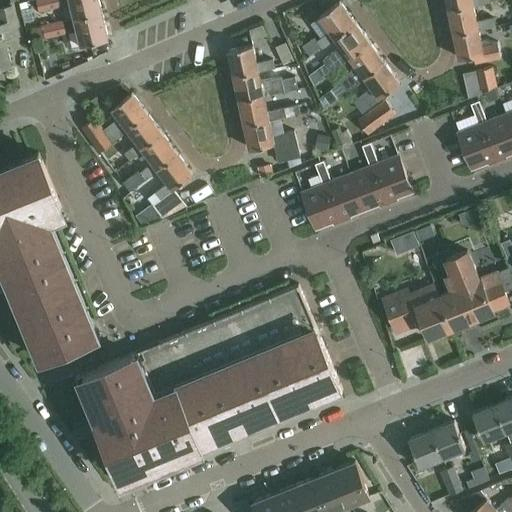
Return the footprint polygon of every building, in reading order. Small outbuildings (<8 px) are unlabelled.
[(36,0),(39,12),(60,7),(59,6),(58,0),(36,0)] [(58,0),(59,6),(71,3),(75,17),(75,18),(101,11),(98,0),(58,0)] [(446,0),(449,8),(473,3),(473,5),(489,1),(488,0),(446,0)] [(330,31),(319,40),(316,37),(304,46),(312,55),(323,47),(336,38),(334,36),(354,21),(339,1),(319,16),(330,31)] [(477,20),(473,5),(473,3),(449,8),(454,33),(479,28),(479,29),(495,26),(493,16),(477,20)] [(0,63),(11,61),(5,37),(19,33),(12,6),(0,8),(0,21),(0,22),(0,63)] [(101,11),(75,18),(82,45),(108,38),(101,11)] [(63,20),(42,25),(46,38),(66,34),(66,32),(63,20)] [(334,36),(336,38),(341,45),(324,59),(333,71),(351,58),(349,56),(370,41),(354,21),(334,36)] [(479,28),(454,33),(460,58),(474,54),(475,62),(501,56),(498,41),(497,42),(486,38),(481,39),(479,29),(479,28)] [(349,56),(351,58),(356,66),(339,79),(348,91),(365,78),(364,76),(384,61),(370,41),(349,56)] [(275,47),(282,64),(293,60),(286,43),(275,47)] [(258,68),(259,72),(274,69),(272,60),(257,63),(252,44),(229,50),(234,73),(258,68)] [(364,76),(365,78),(371,86),(353,99),(362,111),(382,97),(381,96),(400,81),(384,61),(364,76)] [(481,88),(497,85),(493,65),(477,69),(481,88)] [(258,68),(234,73),(239,97),(263,92),(264,97),(285,92),(282,77),(261,81),(259,72),(258,68)] [(310,74),(309,74),(314,84),(315,83),(322,77),(316,69),(310,74)] [(338,98),(332,89),(320,98),(325,108),(338,98)] [(128,127),(148,112),(132,92),(112,107),(119,116),(103,128),(95,117),(83,126),(101,151),(129,129),(128,127)] [(267,112),(264,97),(263,92),(239,97),(245,122),(269,117),(269,120),(299,113),(298,105),(267,112)] [(97,94),(85,103),(90,109),(102,100),(97,94)] [(358,119),(369,134),(396,113),(386,99),(358,119)] [(480,100),(471,103),(475,113),(483,110),(480,100)] [(511,127),(506,112),(487,120),(483,110),(475,113),(479,123),(483,121),(498,160),(498,158),(511,152),(511,127)] [(128,127),(129,129),(139,142),(126,152),(131,159),(144,149),(143,148),(163,133),(148,112),(128,127)] [(269,117),(245,122),(251,148),(274,143),(278,161),(300,156),(295,132),(273,137),(269,120),(269,117)] [(483,121),(479,123),(460,130),(459,129),(458,129),(473,169),(474,169),(474,168),(497,159),(497,160),(498,160),(483,121)] [(338,145),(340,148),(353,142),(348,129),(342,131),(340,125),(331,129),(338,145)] [(154,162),(141,172),(139,169),(123,181),(131,191),(147,179),(159,169),(158,167),(178,152),(163,133),(143,148),(144,149),(154,162)] [(319,148),(328,150),(331,135),(322,133),(319,148)] [(371,142),(362,145),(366,155),(375,152),(371,142)] [(93,339),(42,214),(61,206),(39,152),(22,159),(26,167),(0,177),(0,251),(45,359),(93,339)] [(158,167),(159,169),(168,181),(148,196),(163,217),(187,205),(174,187),(193,173),(178,152),(158,167)] [(389,200),(412,191),(412,193),(413,192),(398,152),(397,153),(397,154),(378,161),(375,152),(366,155),(370,165),(374,163),(389,202),(389,201),(389,200)] [(328,170),(324,160),(315,163),(319,173),(328,170)] [(258,165),(260,175),(273,172),(271,162),(258,165)] [(374,163),(370,165),(351,172),(365,211),(366,210),(366,209),(388,201),(388,202),(389,202),(374,163)] [(351,172),(331,179),(328,170),(319,173),(323,183),(327,181),(342,220),(342,219),(342,218),(364,210),(365,211),(351,172)] [(318,227),(341,219),(341,220),(342,220),(327,181),(323,183),(304,190),(303,189),(302,189),(317,229),(319,229),(318,227)] [(406,249),(400,235),(392,238),(398,252),(406,249)] [(453,289),(440,295),(439,295),(452,328),(460,324),(463,326),(470,324),(470,321),(494,311),(493,308),(507,302),(496,273),(479,279),(467,251),(446,259),(451,272),(447,274),(453,289)] [(407,290),(401,292),(384,299),(397,332),(414,325),(413,320),(421,317),(429,337),(434,335),(436,337),(443,334),(444,331),(452,328),(439,295),(440,295),(434,280),(408,291),(407,290)] [(161,350),(136,361),(133,352),(75,376),(119,482),(180,457),(181,457),(205,447),(343,389),(299,283),(158,342),(161,350)] [(511,395),(496,402),(507,430),(511,442),(511,441),(511,395)] [(473,412),(473,413),(481,431),(484,440),(507,430),(496,402),(473,412)] [(431,429),(443,458),(465,449),(454,420),(431,429)] [(443,458),(431,429),(408,439),(420,467),(443,458)] [(370,495),(355,460),(335,468),(349,503),(370,495)] [(486,463),(472,464),(474,478),(488,476),(486,463)] [(452,481),(458,479),(453,466),(441,471),(445,481),(451,479),(452,481)] [(349,503),(335,468),(314,476),(329,511),(349,503)] [(327,511),(329,511),(314,476),(294,484),(305,511),(327,511)] [(462,489),(458,479),(452,481),(451,479),(445,481),(450,494),(462,489)] [(305,511),(294,484),(274,492),(282,511),(305,511)] [(480,490),(456,499),(466,511),(507,511),(511,508),(511,503),(507,498),(495,508),(480,490)] [(282,511),(274,492),(253,501),(257,511),(282,511)]
